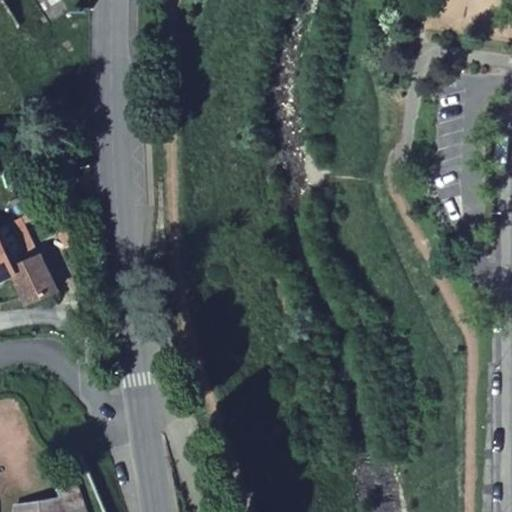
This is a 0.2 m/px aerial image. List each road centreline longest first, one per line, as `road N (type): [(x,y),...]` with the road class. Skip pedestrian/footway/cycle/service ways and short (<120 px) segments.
road 1 (secondary): [(111,0),(114,178),(147,433)]
road 2 (residential): [(506,511),(511,171)]
road 3 (residential): [(0,354),(23,351),(60,363),(117,426),(147,433)]
